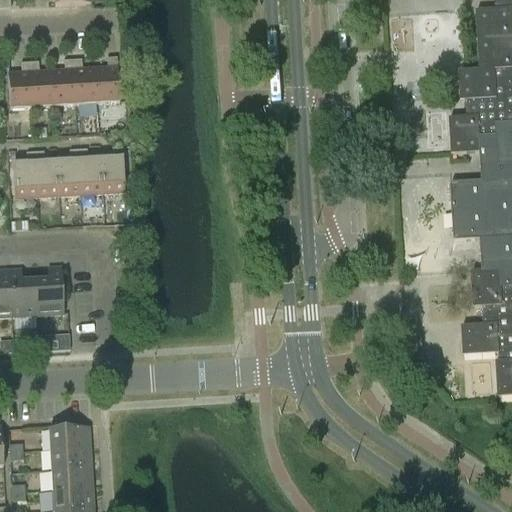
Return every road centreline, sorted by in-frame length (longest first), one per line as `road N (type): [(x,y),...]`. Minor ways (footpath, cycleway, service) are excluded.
road 1 (tertiary): [(272,0),(295,372)]
road 2 (tertiary): [(319,370),(293,0)]
road 3 (residential): [(106,383),(101,237),(0,242)]
road 4 (tertiary): [(490,511),(357,423),(332,401),(319,370)]
road 5 (tertiary): [(295,372),(315,411),(344,440),(449,511)]
road 6 (residential): [(106,383),(295,372)]
